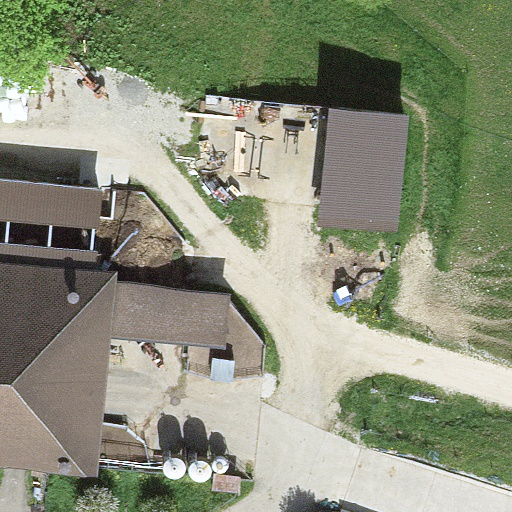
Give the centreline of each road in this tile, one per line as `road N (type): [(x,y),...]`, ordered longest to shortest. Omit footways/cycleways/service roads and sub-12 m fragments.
road 1 (track): [(256,511),(288,470),(301,398),(284,321),(247,267),(157,174),(74,150),(0,148)]
road 2 (track): [(511,387),(284,321)]
